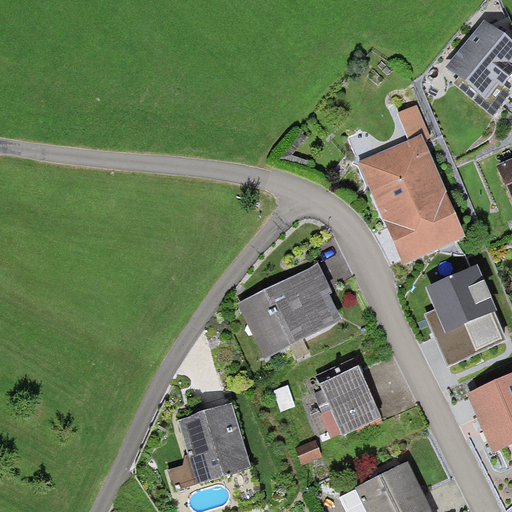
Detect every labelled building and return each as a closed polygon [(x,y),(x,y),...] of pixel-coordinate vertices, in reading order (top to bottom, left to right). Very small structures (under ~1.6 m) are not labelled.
[(511,74),(511,57),(482,32),(443,76),(481,110),(511,74)] [(461,237),(420,141),(363,165),(404,261),(461,237)] [(511,166),(497,172),(511,212),(511,166)] [(494,312),(476,270),(429,290),(439,313),(429,317),(449,364),(503,342),(491,314),(494,312)] [(342,332),(317,274),(236,310),(262,368),(342,332)] [(334,445),(372,429),(352,381),(314,397),(334,445)] [(511,385),(468,403),(491,462),(511,453),(511,385)] [(376,411),(382,424),(410,413),(404,399),(376,411)] [(195,491),(247,476),(228,413),(176,429),(195,491)] [(425,511),(406,472),(338,504),(342,511),(425,511)]
